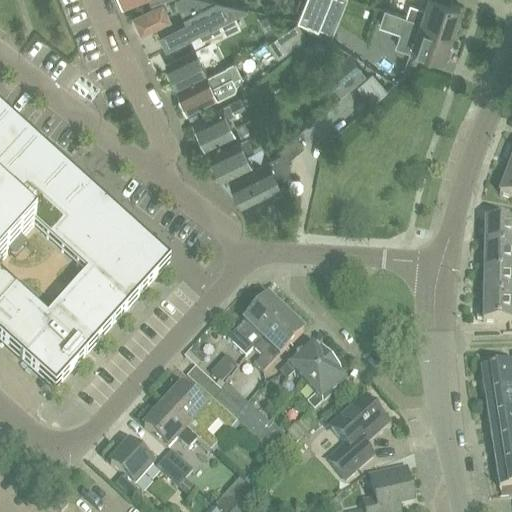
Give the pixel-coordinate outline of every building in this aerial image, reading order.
[(195,0),(186,4),(191,14),(215,1),(209,0),(195,0)] [(308,0),(300,21),(318,28),(329,0),(308,0)] [(451,32),(460,6),(441,0),(428,0),(425,9),(410,4),(406,16),(451,32)] [(233,16),(247,9),(215,1),(191,14),(183,17),(185,22),(160,34),(167,48),(186,39),(233,16)] [(141,33),(169,19),(162,3),(133,17),(141,33)] [(447,45),(451,32),(406,16),(385,9),(380,24),(401,32),(396,46),(411,51),(412,47),(442,58),(442,57),(446,58),(449,57),(451,49),(450,46),(447,45)] [(215,52),(210,41),(239,27),(233,16),(186,39),(192,50),(165,63),(170,74),(169,77),(172,82),(175,83),(176,87),(207,72),(201,59),(215,52)] [(311,38),(297,20),(279,31),(294,51),(311,38)] [(336,89),(340,95),(365,75),(359,68),(360,67),(349,53),(320,76),(323,79),(331,91),(334,89),(335,88),(335,89),(336,89)] [(188,111),(217,97),(218,98),(234,90),(236,85),(234,79),(241,76),(235,63),(178,91),(188,111)] [(211,115),(194,123),(200,134),(199,137),(201,142),(204,143),(206,146),(234,132),(228,119),(236,115),(235,113),(244,109),(239,97),(209,112),(211,115)] [(0,339),(55,389),(165,267),(0,118),(0,339)] [(235,129),(240,139),(256,131),(251,121),(235,129)] [(246,153),(265,144),(259,132),(210,156),(221,178),(251,163),(246,153)] [(306,146),(297,136),(281,150),(279,151),(281,156),(255,169),(256,172),(228,185),(237,202),(239,201),(241,206),(281,186),(276,176),(291,169),(288,163),(306,146)] [(511,172),(508,171),(499,195),(511,199),(511,172)] [(511,223),(485,223),(484,248),(511,248),(511,223)] [(511,273),(511,248),(484,248),(484,273),(511,273)] [(511,273),(484,273),(483,297),(511,298),(511,273)] [(511,298),(483,297),(483,308),(479,308),(477,320),(483,322),(483,323),(511,323),(511,310),(511,298)] [(246,357),(255,347),(285,315),(267,299),(243,323),(244,323),(228,340),(246,357)] [(303,333),(303,332),(285,315),(255,347),(264,355),(254,365),(263,374),(279,357),(280,357),(303,333)] [(304,386),(329,364),(312,344),(280,374),(286,381),(294,374),(304,386)] [(484,395),(511,390),(511,361),(509,362),(510,366),(480,370),(484,395)] [(314,412),(347,383),(329,364),(304,386),(315,397),(307,404),(314,412)] [(213,402),(220,393),(195,370),(187,379),(209,399),(213,402)] [(233,421),(248,403),(227,383),(220,393),(213,402),(233,421)] [(209,399),(202,407),(181,388),(162,408),(186,430),(197,440),(212,453),(220,444),(206,431),(216,420),(231,433),(238,425),(233,421),(213,402),(209,399)] [(488,419),(511,414),(511,390),(484,395),(488,419)] [(385,424),(363,399),(330,428),(345,444),(327,460),(344,480),(372,455),(362,444),(385,424)] [(233,421),(238,425),(254,442),(270,422),(248,403),(233,421)] [(197,440),(186,430),(162,408),(144,428),(168,450),(177,441),(188,451),(197,440)] [(511,439),(511,414),(488,419),(491,442),(511,439)] [(266,455),(276,466),(317,423),(311,416),(266,455)] [(495,466),(511,463),(511,439),(491,442),(495,466)] [(129,445),(110,466),(122,476),(134,487),(153,467),(129,445)] [(163,461),(185,481),(193,472),(171,453),(163,461)] [(196,491),(185,481),(163,461),(156,470),(189,500),(196,491)] [(511,463),(495,466),(499,491),(511,488),(511,463)] [(249,477),(243,484),(251,492),(269,473),(260,464),(249,476),(249,477)] [(374,511),(412,502),(405,469),(384,473),(387,486),(373,489),(375,499),(362,501),(365,511),(363,511),(374,511)] [(220,511),(232,511),(237,507),(225,496),(215,507),(220,511)] [(57,497),(50,505),(58,511),(63,511),(68,507),(57,497)]
